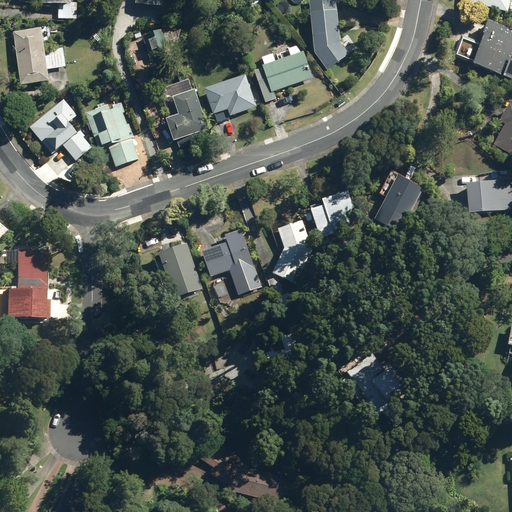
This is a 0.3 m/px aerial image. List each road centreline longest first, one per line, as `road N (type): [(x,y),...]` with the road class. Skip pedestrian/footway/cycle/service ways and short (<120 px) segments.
road 1 (residential): [(93,211),(304,145),(353,120),(396,74),(420,0)]
road 2 (residential): [(76,433),(88,401),(93,211)]
